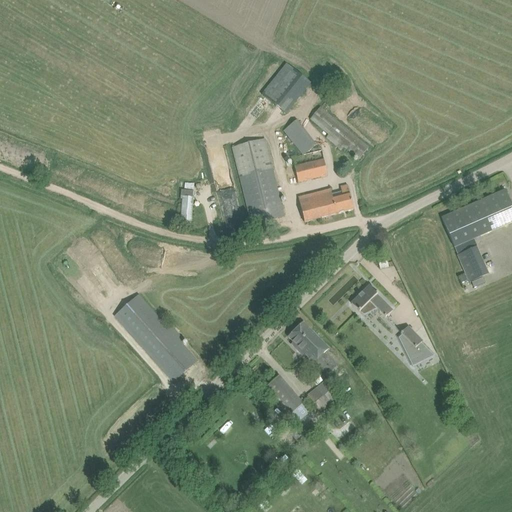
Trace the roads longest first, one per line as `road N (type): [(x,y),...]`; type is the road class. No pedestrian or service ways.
road 1 (unclassified): [(89,511),(396,214),(511,162)]
road 2 (track): [(0,174),(150,230),(232,242),(396,214)]
